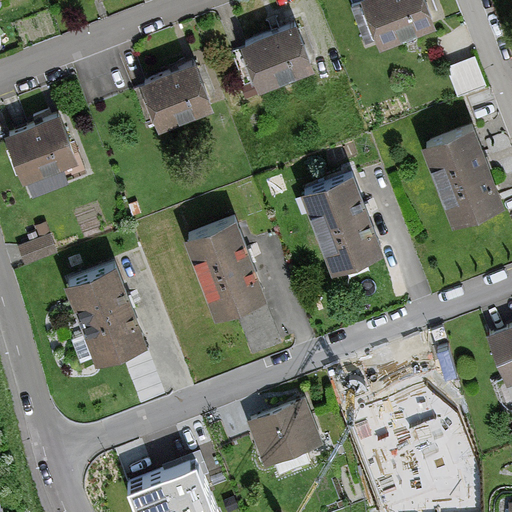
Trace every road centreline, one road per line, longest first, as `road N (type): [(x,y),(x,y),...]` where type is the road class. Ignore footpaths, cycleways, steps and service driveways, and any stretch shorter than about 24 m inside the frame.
road 1 (residential): [(511,283),(56,455)]
road 2 (residential): [(0,73),(194,0)]
road 3 (residential): [(0,268),(56,455)]
